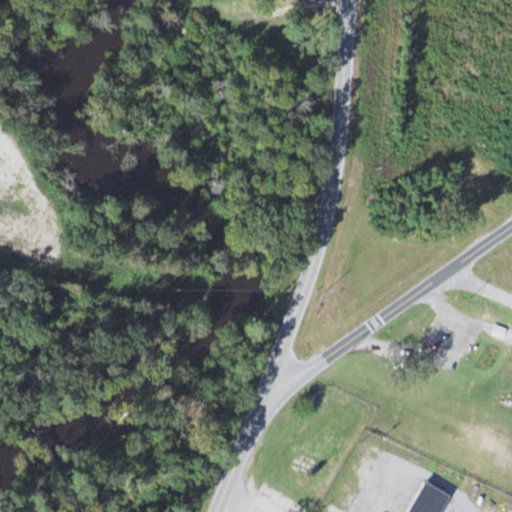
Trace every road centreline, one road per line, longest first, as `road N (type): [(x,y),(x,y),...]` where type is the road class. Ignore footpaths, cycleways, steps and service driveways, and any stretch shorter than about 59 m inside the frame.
road 1 (secondary): [(214,511),(323,225),(348,0)]
road 2 (residential): [(258,389),(344,347),(511,227)]
